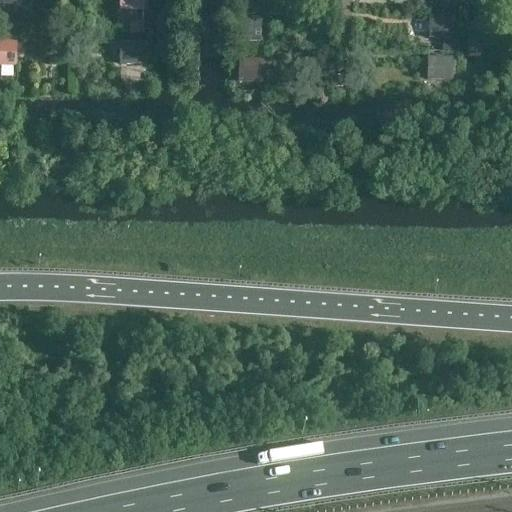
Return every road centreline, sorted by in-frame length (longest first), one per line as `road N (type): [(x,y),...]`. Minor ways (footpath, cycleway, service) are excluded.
road 1 (motorway): [(511,319),(0,287)]
road 2 (motorway): [(511,449),(266,480),(113,511)]
